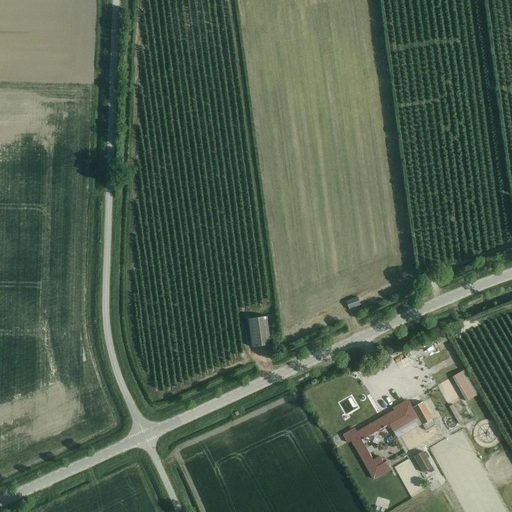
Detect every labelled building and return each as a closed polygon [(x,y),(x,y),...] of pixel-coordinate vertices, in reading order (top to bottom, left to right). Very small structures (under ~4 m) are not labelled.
[(360,305),(357,298),(346,302),(348,309),(360,305)] [(266,316),(248,319),(252,347),(270,344),(266,316)] [(451,372),(465,397),(472,392),(459,368),(451,372)] [(394,432),(418,418),(422,425),(432,419),(422,402),(412,407),(410,404),(396,413),(395,411),(349,437),(374,479),(391,469),(387,461),(384,462),(380,456),(374,459),(362,439),(389,423),(394,432)] [(402,436),(407,446),(417,442),(413,432),(402,436)] [(432,467),(423,451),(414,457),(422,472),(432,467)] [(431,472),(425,475),(431,485),(436,482),(431,472)]
